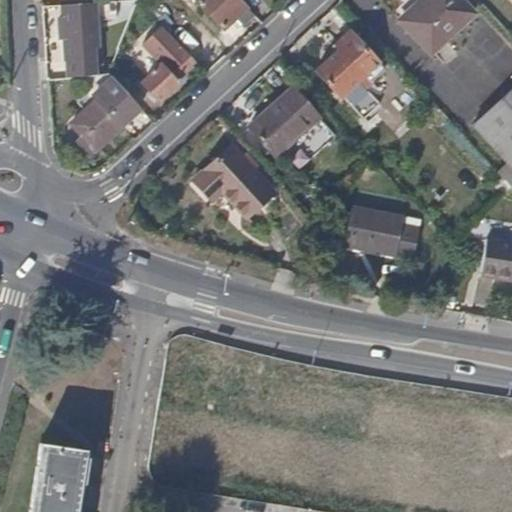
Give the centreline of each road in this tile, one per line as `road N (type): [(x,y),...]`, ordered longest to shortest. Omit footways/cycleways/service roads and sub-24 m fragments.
road 1 (primary): [(145,305),(244,331),(511,376)]
road 2 (primary): [(511,346),(359,320),(156,267)]
road 3 (residential): [(311,0),(109,184),(83,192),(43,176)]
road 4 (residential): [(114,497),(145,305)]
road 5 (primary): [(156,267),(32,217)]
road 6 (primary): [(20,259),(145,305)]
road 7 (residential): [(29,122),(19,0)]
